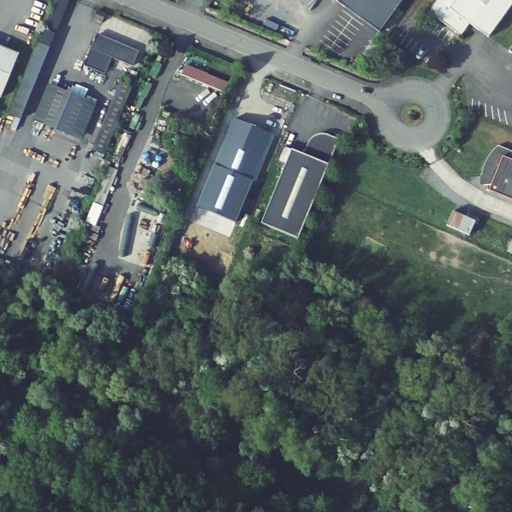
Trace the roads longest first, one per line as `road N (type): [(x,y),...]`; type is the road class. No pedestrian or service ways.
road 1 (residential): [(136,0),(390,104)]
road 2 (residential): [(390,104),(396,132),(426,136),(439,114),(421,89)]
